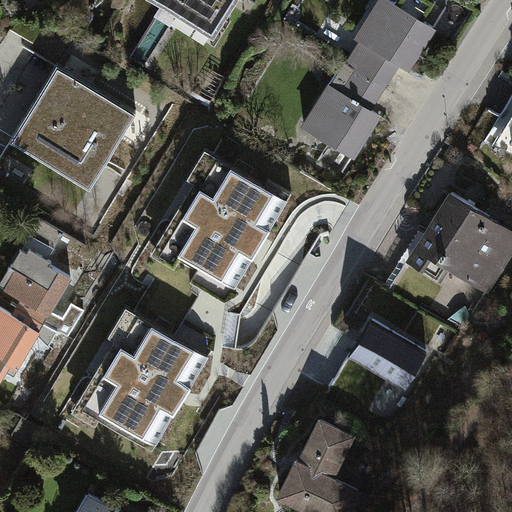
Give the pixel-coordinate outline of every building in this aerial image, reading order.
[(158,0),(174,10),(172,12),(176,15),(183,5),(216,26),(232,0),(158,0)] [(361,38),(346,61),(385,86),(400,62),(409,68),(434,28),(389,0),(378,0),(356,35),(361,38)] [(371,109),(385,86),(346,61),(332,84),(330,83),(304,123),(354,155),(380,114),(371,109)] [(90,187),(136,111),(58,62),(11,138),(90,187)] [(165,242),(235,284),(292,191),(268,177),(265,183),(218,155),(202,182),(195,178),(175,211),(181,215),(165,242)] [(496,218),(451,190),(409,258),(439,276),(448,262),(489,288),(511,252),(511,233),(504,229),(496,218)] [(20,246),(46,261),(63,233),(38,218),(20,246)] [(20,307),(43,321),(70,276),(46,261),(20,246),(11,263),(17,266),(15,269),(9,265),(0,280),(0,283),(26,299),(20,307)] [(0,356),(16,366),(43,321),(20,307),(15,316),(0,306),(0,356)] [(129,434),(152,448),(209,355),(139,312),(123,339),(116,335),(96,369),(102,373),(86,399),(133,428),(129,434)] [(420,315),(412,330),(432,340),(440,325),(420,315)] [(426,350),(371,316),(349,352),(389,376),(409,388),(410,385),(406,383),(426,350)] [(409,388),(389,376),(378,394),(398,406),(409,388)] [(351,434),(321,419),(300,461),(297,460),(281,493),(307,506),(306,511),(346,511),(357,489),(330,476),(351,434)] [(122,511),(117,509),(119,506),(115,503),(113,506),(89,492),(76,511),(122,511)]
